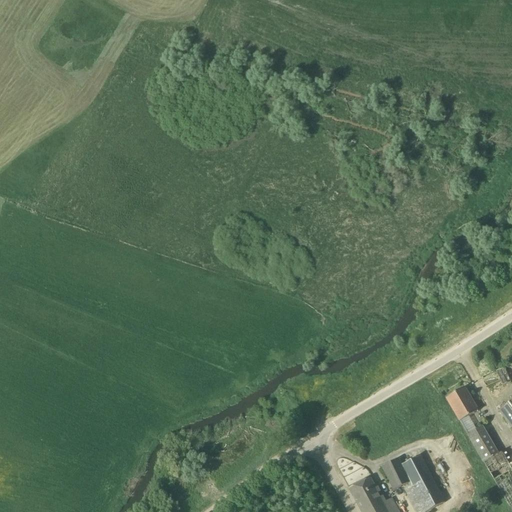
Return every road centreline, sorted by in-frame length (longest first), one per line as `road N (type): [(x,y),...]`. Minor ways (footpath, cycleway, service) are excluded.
road 1 (unclassified): [(312,440),(511,315)]
road 2 (unclassified): [(212,511),(312,440)]
